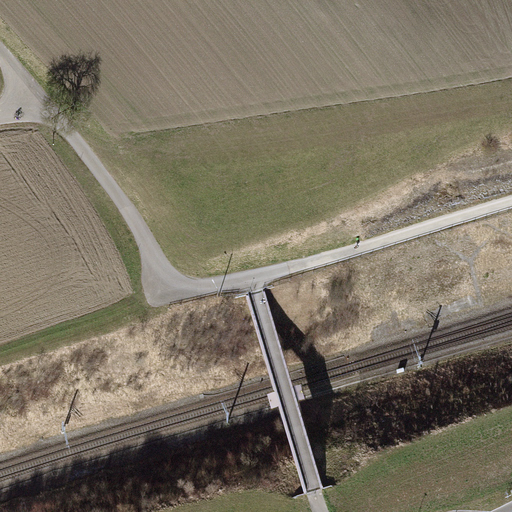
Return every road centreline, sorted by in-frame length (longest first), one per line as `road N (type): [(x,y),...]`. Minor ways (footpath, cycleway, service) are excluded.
road 1 (track): [(165,289),(252,280),(511,202)]
road 2 (track): [(165,289),(135,225),(43,95)]
